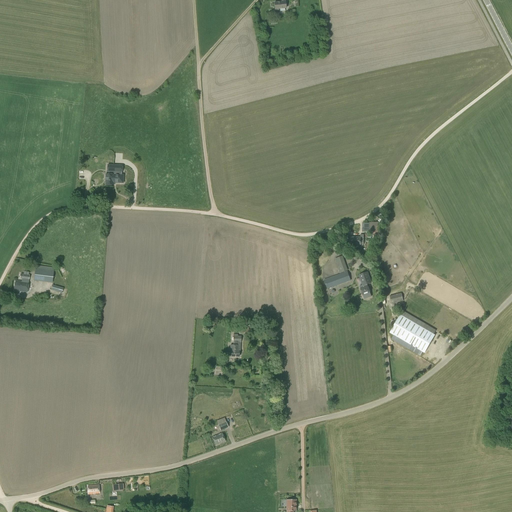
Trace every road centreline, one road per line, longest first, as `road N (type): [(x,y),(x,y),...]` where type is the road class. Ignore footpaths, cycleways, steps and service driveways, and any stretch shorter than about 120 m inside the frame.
road 1 (track): [(0,285),(31,225),(69,205),(210,213),(306,240),(347,228),(380,213),(414,155),(511,74)]
road 2 (unclassified): [(511,297),(422,379),(359,410),(189,462),(3,499)]
road 3 (track): [(213,214),(194,0)]
road 4 (track): [(306,240),(370,267),(390,397)]
